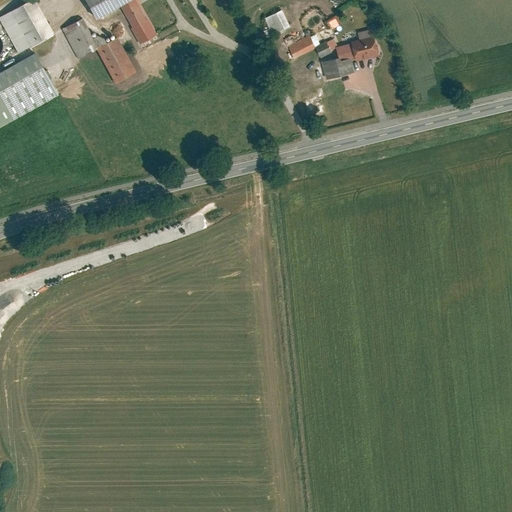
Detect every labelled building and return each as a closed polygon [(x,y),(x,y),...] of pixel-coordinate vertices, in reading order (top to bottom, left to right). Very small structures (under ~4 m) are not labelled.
[(38,0),(32,0),(1,18),(20,53),(56,33),(38,0)] [(88,0),(100,21),(120,9),(140,45),(158,35),(138,0),(88,0)] [(285,10),(268,18),(275,34),(292,26),(285,10)] [(83,20),(64,29),(80,60),(100,50),(117,84),(139,73),(120,36),(98,47),(83,20)] [(372,29),(361,32),(363,41),(375,38),(372,29)] [(311,35),(290,45),(297,58),(318,48),(311,35)] [(354,43),(358,58),(359,61),(382,55),(377,38),(375,38),(363,41),(354,43)] [(330,42),(318,48),(322,57),(334,52),(330,42)] [(358,58),(354,43),(339,47),(341,58),(342,62),(354,59),(358,58)] [(38,54),(0,74),(0,129),(61,96),(38,54)] [(341,58),(318,63),(325,96),(360,88),(354,59),(342,62),(341,58)]
